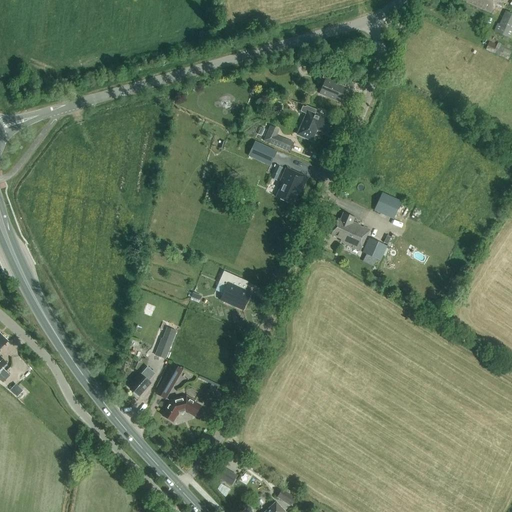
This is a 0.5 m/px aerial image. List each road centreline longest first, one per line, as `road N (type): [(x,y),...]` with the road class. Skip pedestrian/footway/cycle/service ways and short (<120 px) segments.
road 1 (unclassified): [(249,370),(379,70),(371,20)]
road 2 (unclassified): [(60,109),(371,20)]
road 3 (unclassified): [(176,511),(75,408),(50,358),(0,314)]
road 4 (primary): [(177,486),(97,396),(36,302)]
